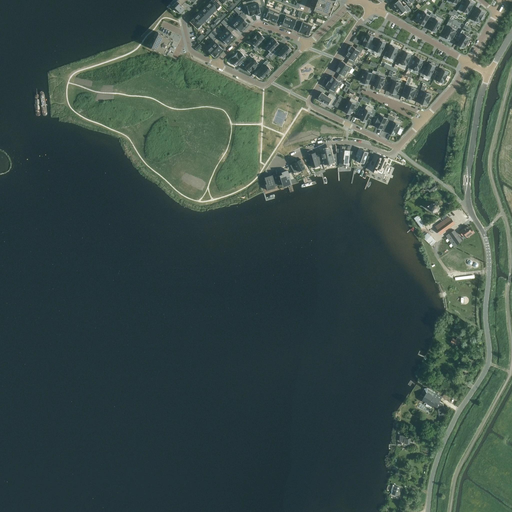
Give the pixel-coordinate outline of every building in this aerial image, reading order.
[(186,1),(185,0),(177,0),(172,5),(181,14),(185,9),(181,5),(186,1)] [(220,5),(214,0),(211,0),(209,2),(216,9),(220,5)] [(260,13),(259,8),(262,7),(260,0),(253,0),(251,1),(255,14),(260,13)] [(336,0),(318,0),(314,10),(330,16),(337,0),(336,0)] [(399,0),(393,5),(396,8),(398,11),(399,11),(401,14),(407,10),(408,12),(411,10),(407,5),(404,7),(399,0)] [(461,4),(457,11),(460,13),(461,10),(468,14),(469,12),(473,5),(474,3),(469,0),(466,0),(464,6),(461,4)] [(255,14),(251,1),(246,2),(245,1),(242,2),(244,11),(247,11),(249,16),(255,14)] [(216,9),(209,2),(205,6),(212,13),(216,9)] [(208,17),(212,13),(205,6),(201,10),(208,17)] [(270,21),(275,9),(269,7),(269,8),(266,7),(263,12),(266,14),(264,18),(270,21)] [(478,8),(472,19),(479,23),(480,21),(484,14),(485,12),(478,8)] [(280,19),(283,13),(280,12),(280,11),(275,9),(270,21),(270,22),(273,23),(273,22),(276,23),(277,18),(280,19)] [(201,10),(198,14),(205,20),(207,23),(211,19),(208,17),(201,10)] [(420,19),(418,22),(424,26),(428,19),(431,20),(434,15),(431,13),(430,15),(424,12),(422,15),(420,19)] [(244,19),(246,17),(241,13),(239,15),(238,14),(234,18),(243,27),(248,23),(244,19)] [(287,27),(291,15),(286,13),(285,14),(283,13),(280,19),(283,20),(281,25),(284,26),(283,27),(286,28),(286,27),(287,27)] [(198,14),(194,17),(201,24),(205,20),(198,14)] [(297,26),(299,20),(297,18),(297,17),(291,15),(287,27),(287,28),(290,29),(290,28),(292,29),(294,24),(297,26)] [(433,22),(429,29),(435,32),(437,29),(438,29),(440,25),(441,22),(443,20),(436,16),(434,15),(431,20),(433,22)] [(197,28),(201,24),(194,17),(190,21),(193,24),(197,28)] [(243,27),(234,18),(230,23),(231,23),(229,26),(233,30),(235,28),(239,32),(241,30),(242,30),(244,28),(243,28),(243,27)] [(304,34),(308,22),(308,23),(299,20),(297,26),(300,27),(298,31),(300,32),(300,33),(303,34),(303,33),(304,34)] [(309,36),(314,24),(308,22),(304,34),(309,36)] [(447,30),(443,37),(450,41),(451,38),(452,39),(456,32),(455,32),(456,29),(450,26),(451,23),(448,22),(445,28),(447,30)] [(231,32),(233,30),(229,26),(227,28),(226,27),(222,31),(231,40),(232,40),(234,38),(233,38),(235,36),(231,32)] [(461,38),(457,45),(464,49),(465,46),(469,40),(470,37),(464,34),(465,32),(462,30),(458,36),(461,38)] [(231,40),(222,31),(221,31),(217,35),(218,36),(216,38),(221,43),(223,41),(226,44),(228,42),(229,43),(231,41),(230,40),(231,40)] [(173,39),(158,32),(150,48),(166,55),(173,39)] [(264,38),(259,33),(257,35),(257,34),(251,40),(252,40),(250,42),(255,47),(253,49),(255,51),(261,46),(259,43),(264,38)] [(363,43),(362,45),(369,48),(367,51),(371,52),(374,46),(374,45),(371,44),(375,37),(368,34),(366,36),(363,43)] [(218,45),(221,43),(216,38),(214,41),(213,40),(209,44),(218,53),(219,53),(221,51),(220,50),(222,49),(218,45)] [(279,43),(274,38),(271,41),(268,44),(265,47),(270,52),(268,54),(270,56),(274,53),(275,51),(273,49),(279,43)] [(374,46),(371,52),(380,56),(383,50),(385,46),(386,42),(380,39),(377,47),(374,46)] [(218,53),(209,44),(205,48),(214,57),(216,55),(216,56),(218,54),(218,53)] [(288,52),(291,49),(286,44),(280,50),(278,48),(275,51),(274,53),(276,55),(278,53),(282,58),(285,55),(286,55),(289,52),(288,52)] [(352,45),(348,50),(359,57),(358,56),(363,49),(358,46),(356,48),(352,45)] [(397,52),(399,48),(392,45),(389,53),(386,52),(384,58),(386,59),(387,57),(394,60),(395,56),(396,56),(397,52)] [(347,53),(345,55),(350,58),(348,61),(353,64),(355,62),(356,62),(359,57),(348,50),(348,51),(347,50),(346,53),(347,53)] [(399,57),(396,62),(399,63),(398,65),(405,68),(407,64),(408,64),(408,62),(411,57),(412,54),(405,51),(402,58),(399,57)] [(236,66),(245,57),(240,52),(238,54),(237,52),(232,58),(233,59),(231,61),(232,62),(231,63),(234,66),(235,65),(236,66)] [(411,64),(408,70),(411,71),(412,69),(419,72),(420,69),(420,70),(423,63),(424,60),(417,57),(413,65),(411,64)] [(252,71),(257,66),(257,65),(258,63),(253,58),(244,67),(249,73),(251,71),(252,71)] [(268,73),(271,70),(266,65),(268,63),(266,61),(261,66),(263,68),(257,74),(258,75),(258,76),(260,78),(261,77),(262,79),(265,76),(266,77),(269,74),(268,73)] [(340,62),(338,65),(339,65),(339,66),(349,72),(353,67),(352,67),(353,64),(348,61),(346,63),(342,61),(341,63),(340,62)] [(423,69),(421,75),(430,79),(432,73),(433,73),(435,70),(434,69),(436,66),(435,65),(435,64),(432,62),(431,63),(430,63),(426,70),(423,69)] [(337,68),(335,71),(340,73),(338,76),(344,79),(345,77),(346,78),(349,72),(339,66),(338,66),(338,65),(336,68),(337,68)] [(449,72),(442,69),(439,75),(436,73),(434,79),(443,83),(444,81),(445,81),(448,74),(449,72)] [(363,74),(362,78),(363,78),(362,82),(363,83),(363,84),(367,85),(367,84),(368,84),(371,78),(374,79),(376,72),(373,70),(372,73),(366,71),(365,74),(363,74)] [(376,72),(374,79),(377,80),(374,87),(381,89),(382,85),(384,86),(385,82),(384,81),(385,77),(379,75),(379,73),(376,72)] [(330,77),(328,80),(329,80),(329,81),(340,88),(343,83),(342,82),(344,79),(338,76),(337,79),(332,76),(331,78),(330,77)] [(394,80),(389,92),(396,95),(397,92),(398,92),(400,85),(401,82),(394,80)] [(329,81),(326,86),(330,89),(328,91),(334,95),(339,87),(340,88),(329,81)] [(407,82),(404,89),(407,90),(404,98),(411,100),(412,98),(414,98),(416,91),(415,91),(416,88),(409,85),(410,83),(407,82)] [(422,87),(419,95),(422,96),(419,103),(426,106),(427,103),(429,104),(431,97),(430,96),(431,93),(424,91),(425,88),(422,87)] [(328,96),(322,92),(318,98),(328,105),(330,106),(334,100),(336,98),(329,93),(328,96)] [(346,107),(344,111),(350,114),(354,107),(357,108),(360,102),(351,98),(348,104),(348,103),(346,107)] [(360,119),(366,122),(370,114),(373,116),(376,110),(373,108),(367,106),(364,111),(363,111),(362,115),(360,119)] [(380,117),(378,117),(375,123),(376,124),(375,126),(382,130),(385,123),(388,125),(392,117),(389,115),(387,118),(381,115),(380,117)] [(395,118),(392,117),(388,125),(391,126),(388,132),(394,136),(396,133),(397,134),(400,127),(399,127),(401,122),(395,119),(395,118)] [(350,154),(350,151),(345,150),(345,146),(340,146),(340,152),(340,156),(341,156),(340,160),(341,160),(341,163),(341,162),(348,163),(348,166),(350,154)] [(331,148),(321,150),(325,165),(335,163),(331,148)] [(363,150),(359,148),(357,152),(357,153),(356,156),(358,157),(357,160),(358,160),(357,160),(358,161),(364,163),(365,162),(366,159),(367,156),(369,152),(366,151),(363,150)] [(320,154),(320,156),(317,157),(316,155),(316,152),(315,152),(315,153),(314,153),(310,154),(309,154),(313,167),(313,166),(319,165),(319,166),(320,166),(319,164),(322,164),(323,164),(320,154)] [(387,162),(388,159),(381,156),(380,158),(375,156),(370,169),(377,172),(377,171),(378,168),(384,171),(387,165),(386,164),(387,162)] [(290,165),(294,173),(295,173),(294,172),(304,167),(305,167),(301,159),(300,160),(294,163),(290,165)] [(281,173),(282,175),(279,176),(281,180),(280,180),(281,180),(281,181),(281,182),(282,184),(282,185),(291,183),(290,180),(294,179),(291,172),(288,173),(287,171),(281,173)] [(267,190),(275,188),(275,187),(279,185),(277,179),(274,180),(272,175),(264,177),(266,184),(265,184),(267,190)] [(430,192),(432,191),(437,187),(435,183),(433,185),(432,183),(424,188),(426,190),(427,189),(430,192)] [(430,210),(433,212),(438,211),(440,208),(439,204),(436,203),(431,204),(429,207),(430,210)] [(415,219),(421,229),(426,226),(419,216),(415,219)] [(451,219),(449,217),(436,226),(438,228),(437,229),(440,234),(455,223),(452,219),(451,219)] [(465,234),(467,237),(474,232),(472,228),(470,229),(468,226),(460,232),(463,236),(465,234)] [(455,230),(449,234),(446,236),(454,247),(463,241),(455,230)] [(437,242),(428,233),(423,238),(432,247),(437,242)] [(445,413),(445,412),(444,407),(442,406),(442,403),(440,402),(442,397),(427,388),(424,389),(427,392),(422,401),(432,407),(433,405),(436,407),(437,407),(439,413),(439,415),(440,418),(443,419),(445,413)] [(400,436),(400,441),(404,442),(404,444),(410,444),(410,439),(406,439),(406,436),(400,436)] [(400,487),(395,485),(392,494),(398,496),(400,487)]
